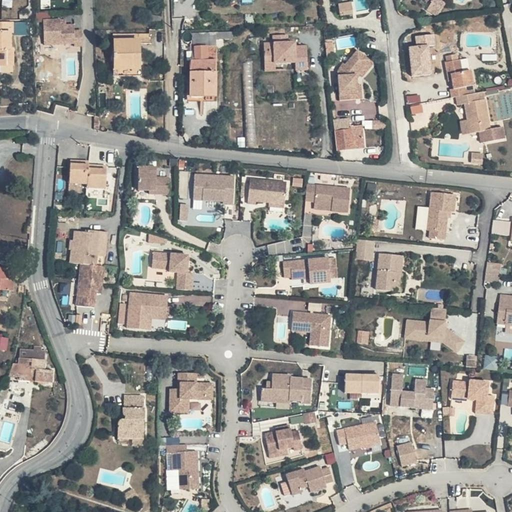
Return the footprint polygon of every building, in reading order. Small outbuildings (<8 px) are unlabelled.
[(443,0),(434,0),(428,9),(438,16),(447,2),(443,0)] [(353,12),(352,1),(341,2),(343,14),(353,12)] [(16,23),(0,21),(0,66),(13,67),(16,23)] [(55,24),(38,24),(39,48),(69,48),(69,51),(77,51),(77,35),(69,35),(69,29),(55,30),(55,24)] [(148,39),(148,33),(112,34),(111,73),(117,74),(139,73),(139,44),(143,43),(150,43),(150,39),(148,39)] [(432,73),(429,45),(436,44),(435,34),(416,36),(418,46),(410,47),(413,75),(432,73)] [(192,51),(214,51),(214,38),(192,38),(192,51)] [(144,73),(143,43),(139,44),(139,73),(117,74),(117,79),(143,79),(144,73)] [(259,53),(249,53),(250,73),(261,73),(281,72),(281,79),(293,79),(292,61),(289,61),(289,56),(280,56),(280,52),(273,53),(273,44),(259,45),(259,53)] [(368,59),(357,49),(344,64),(346,66),(344,70),(338,69),(340,100),(350,99),(349,92),(355,91),(354,84),(354,81),(354,74),(368,59)] [(187,81),(213,81),(212,70),(214,69),(214,51),(192,51),(187,51),(187,81)] [(459,58),(458,52),(447,54),(448,60),(445,60),(447,73),(451,73),(452,78),(453,87),(449,88),(450,96),(454,96),(455,105),(464,103),(466,119),(468,132),(480,130),(482,141),(506,137),(505,126),(490,129),(485,100),(480,101),(478,92),(465,94),(464,85),(473,83),(471,70),(468,71),(462,72),(460,58),(459,58)] [(374,64),(368,59),(354,74),(354,81),(359,75),(362,77),(374,64)] [(13,67),(0,66),(0,74),(12,75),(13,67)] [(213,81),(187,81),(186,104),(212,105),(213,81)] [(358,84),(354,84),(355,91),(349,92),(350,99),(359,98),(358,84)] [(411,112),(423,111),(421,94),(409,95),(411,112)] [(386,127),(386,119),(365,121),(365,128),(386,127)] [(335,123),(336,132),(352,131),(353,141),(366,140),(365,126),(352,126),(348,123),(335,123)] [(354,146),(353,141),(352,131),(336,132),(338,148),(354,147),(354,146)] [(484,152),(473,152),(472,162),(483,163),(484,152)] [(87,163),(67,161),(67,180),(86,181),(86,185),(103,187),(104,166),(87,165),(87,163)] [(156,166),(140,166),(139,188),(150,189),(156,189),(156,193),(171,193),(172,176),(156,176),(156,166)] [(235,176),(195,175),(194,198),(224,199),(224,203),(234,203),(235,176)] [(304,178),(295,177),(294,185),(303,185),(304,178)] [(287,182),(251,178),(249,199),(257,199),(258,196),(285,199),(287,182)] [(377,183),(369,182),(368,191),(376,192),(377,183)] [(352,188),(309,184),(307,200),(318,201),(317,203),(335,205),(334,211),(350,212),(352,188)] [(457,194),(432,192),(428,231),(432,231),(432,237),(447,239),(449,218),(449,211),(452,211),(456,211),(457,194)] [(494,219),(493,233),(511,234),(511,220),(494,219)] [(97,254),(99,230),(84,230),(84,233),(72,232),(71,241),(69,241),(69,251),(72,251),(70,264),(80,265),(97,266),(97,254)] [(106,231),(99,230),(97,254),(105,254),(106,231)] [(376,240),(360,239),(358,259),(374,260),(376,240)] [(155,250),(153,267),(170,269),(170,272),(179,273),(178,287),(192,289),(194,273),(188,272),(190,254),(155,250)] [(403,255),(381,253),(377,289),(395,290),(397,272),(402,272),(403,255)] [(331,258),(284,261),(285,275),(294,274),(294,278),(310,277),(315,276),(315,283),(332,282),(331,258)] [(503,262),(489,260),(488,272),(501,274),(503,262)] [(97,266),(80,265),(77,308),(97,309),(97,295),(103,296),(104,266),(97,266)] [(402,272),(397,272),(395,290),(404,291),(406,273),(402,272)] [(169,295),(130,292),(127,327),(143,328),(145,311),(168,313),(169,295)] [(511,295),(502,294),(499,318),(507,319),(507,323),(511,323),(511,295)] [(431,322),(414,320),(413,334),(444,337),(444,342),(459,352),(467,341),(446,327),(447,308),(433,306),(431,322)] [(167,319),(168,313),(145,311),(143,328),(149,329),(150,317),(167,319)] [(333,315),(295,311),(294,328),(312,330),(311,344),(330,346),(333,315)] [(507,319),(499,318),(498,325),(506,327),(507,323),(507,319)] [(413,334),(414,320),(408,320),(406,338),(444,342),(444,337),(413,334)] [(279,323),(279,337),(291,337),(291,322),(279,323)] [(369,343),(370,331),(359,330),(358,342),(369,343)] [(41,347),(35,346),(35,351),(23,350),(21,364),(13,363),(7,376),(20,377),(19,380),(31,381),(32,377),(36,377),(36,382),(53,383),(54,371),(46,370),(48,352),(40,351),(41,347)] [(468,353),(467,366),(477,366),(478,354),(468,353)] [(487,368),(497,368),(498,360),(488,360),(487,368)] [(196,373),(181,372),(180,388),(172,388),(172,412),(191,413),(191,399),(208,400),(208,383),(196,383),(196,373)] [(404,374),(394,373),(392,405),(435,408),(436,387),(426,386),(426,380),(417,379),(417,392),(402,391),(404,374)] [(292,375),(272,374),(271,380),(271,386),(266,386),(261,385),(261,400),(290,401),(290,399),(301,399),(301,402),(312,402),(313,378),(291,377),(292,375)] [(379,375),(346,374),(346,394),(379,395),(379,375)] [(470,381),(454,380),(453,396),(479,398),(478,412),(495,413),(496,395),(488,394),(489,381),(470,379),(470,381)] [(9,391),(4,388),(0,396),(0,403),(3,405),(9,391)] [(144,396),(128,395),(128,407),(124,407),(124,419),(120,419),(119,438),(134,438),(146,438),(146,408),(143,408),(144,396)] [(307,412),(307,420),(316,421),(316,412),(307,412)] [(22,415),(5,413),(3,426),(20,427),(22,415)] [(432,413),(425,414),(426,422),(432,422),(435,422),(436,414),(432,413)] [(377,421),(338,430),(342,445),(351,443),(352,448),(381,442),(377,421)] [(272,437),(245,442),(249,463),(262,461),(262,457),(269,456),(275,455),(276,459),(284,458),(281,440),(273,441),(272,437)] [(412,442),(398,445),(402,464),(417,461),(412,442)] [(168,452),(148,454),(148,463),(154,462),(155,479),(161,479),(162,499),(180,497),(179,461),(168,461),(168,452)] [(335,452),(327,454),(330,464),(337,461),(335,452)] [(262,461),(249,463),(249,466),(270,463),(269,456),(262,457),(262,461)] [(305,468),(287,474),(294,494),(304,491),(303,488),(302,484),(310,482),(311,486),(312,491),(329,486),(328,483),(323,469),(322,466),(306,471),(305,468)] [(331,466),(323,469),(328,483),(335,481),(331,466)] [(289,481),(282,483),(284,494),(291,492),(289,481)] [(114,511),(118,509),(113,503),(105,510),(106,511),(114,511)]
